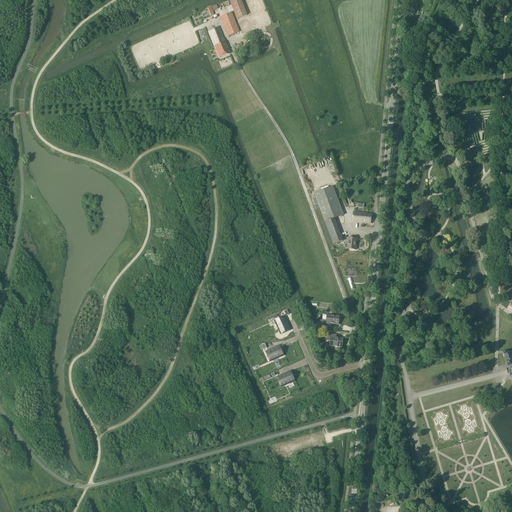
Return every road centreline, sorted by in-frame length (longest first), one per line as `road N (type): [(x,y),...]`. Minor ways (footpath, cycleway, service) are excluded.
road 1 (tertiary): [(351,511),(403,0)]
road 2 (track): [(477,0),(436,72),(455,156)]
road 3 (track): [(407,307),(418,234),(407,183),(412,171),(434,161)]
road 4 (track): [(500,154),(497,305)]
